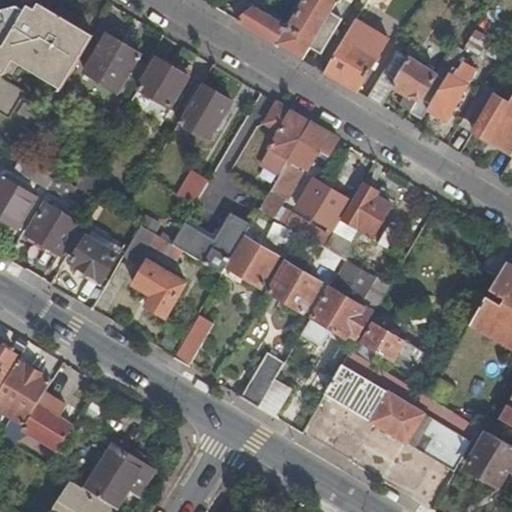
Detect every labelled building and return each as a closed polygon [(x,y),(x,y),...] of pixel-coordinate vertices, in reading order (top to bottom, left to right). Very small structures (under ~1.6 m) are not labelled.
[(352,0),(305,0),(288,30),(259,12),(239,22),(304,62),(313,48),(324,54),(352,5),(350,4),(352,0)] [(67,86),(96,38),(42,7),(39,12),(31,7),(27,14),(18,9),(0,12),(0,72),(7,76),(19,58),(67,86)] [(488,40),(475,32),(466,46),(479,54),(488,40)] [(131,97),(150,65),(141,58),(144,55),(110,35),(87,73),(120,93),(121,92),(131,97)] [(326,74),(359,93),(380,58),(347,38),(326,74)] [(411,112),(423,119),(428,111),(446,81),(401,54),(404,48),(400,46),(368,99),(382,107),(394,88),(406,95),(410,98),(413,95),(419,98),(411,112)] [(156,65),(152,62),(150,65),(131,97),(129,98),(135,102),(143,91),(173,109),(192,78),(160,59),(156,65)] [(446,81),(428,111),(447,122),(478,71),(458,60),(446,81)] [(0,108),(15,112),(21,86),(0,81),(0,108)] [(234,103),(204,85),(182,121),(212,140),(234,103)] [(511,153),(511,99),(510,103),(484,89),(466,120),(478,127),(475,133),(511,153)] [(400,106),(411,112),(419,98),(413,95),(410,98),(406,95),(400,106)] [(312,124),(280,105),(268,125),(282,133),(263,164),(282,175),(312,124)] [(478,127),(466,120),(463,125),(475,133),(478,127)] [(312,124),(282,175),(262,210),(305,235),(327,249),(336,235),(337,232),(334,230),(350,202),(314,181),(298,208),(331,228),(327,235),(283,208),(307,168),(310,170),(321,152),(331,159),(341,141),(312,124)] [(511,159),(502,177),(511,183),(511,159)] [(56,176),(43,168),(38,176),(52,185),(56,176)] [(86,170),(76,187),(98,200),(108,183),(86,170)] [(197,208),(212,183),(194,173),(179,198),(197,208)] [(98,200),(76,187),(56,176),(52,185),(96,212),(102,202),(98,200)] [(37,198),(4,179),(0,185),(0,219),(18,230),(37,198)] [(365,184),(343,221),(359,230),(376,241),(395,207),(379,198),(381,194),(365,184)] [(62,256),(68,246),(81,224),(48,204),(28,236),(62,256)] [(219,239),(206,262),(206,264),(223,275),(228,267),(246,236),(251,228),(234,218),(221,240),(219,239)] [(219,239),(189,220),(175,243),(206,262),(219,239)] [(343,221),(337,232),(336,235),(351,244),(359,230),(343,221)] [(74,249),(82,234),(86,228),(81,224),(68,246),(74,249)] [(174,244),(143,227),(125,257),(139,265),(152,244),(178,259),(184,250),(174,244)] [(74,249),(68,260),(80,267),(78,272),(102,287),(120,256),(82,234),(74,249)] [(336,235),(327,249),(332,251),(347,260),(352,250),(351,244),(336,235)] [(280,257),(246,236),(228,267),(262,288),(280,257)] [(501,276),(508,264),(511,257),(511,254),(496,246),(484,266),(501,276)] [(347,260),(332,251),(327,260),(342,269),(347,260)] [(350,259),(339,279),(366,295),(377,275),(350,259)] [(188,284),(150,260),(135,285),(154,297),(148,307),(167,319),(188,284)] [(322,284),(289,262),(270,293),(304,314),(322,284)] [(473,325),(511,348),(511,265),(508,264),(501,276),(493,291),(506,299),(502,305),(489,297),(473,325)] [(358,342),(375,313),(331,288),(304,333),(339,354),(350,337),(358,342)] [(176,359),(191,367),(216,326),(201,318),(176,359)] [(424,353),(376,324),(364,343),(406,369),(411,362),(417,366),(424,353)] [(260,408),(275,417),(316,350),(300,340),(286,364),(260,408)] [(0,381),(16,354),(0,343),(0,381)] [(344,365),(377,384),(385,370),(353,351),(344,365)] [(243,398),(260,408),(286,364),(269,354),(243,398)] [(0,409),(25,426),(37,406),(52,382),(18,361),(0,391),(0,409)] [(327,395),(359,414),(377,384),(344,365),(336,379),(327,395)] [(313,386),(327,395),(336,379),(321,370),(313,386)] [(446,406),(456,389),(442,381),(433,397),(446,406)] [(359,414),(457,472),(475,442),(377,384),(359,414)] [(95,397),(87,408),(99,414),(105,402),(95,397)] [(511,403),(502,420),(511,425),(511,403)] [(59,451),(73,427),(37,406),(25,426),(24,428),(59,451)] [(393,484),(412,453),(371,430),(353,461),(393,484)] [(13,445),(18,437),(11,433),(5,441),(13,445)] [(511,478),(506,489),(511,492),(511,445),(490,433),(470,468),(501,487),(511,468),(511,478)] [(85,489),(117,509),(129,490),(138,496),(153,472),(144,465),(113,445),(85,489)] [(108,511),(111,509),(72,484),(54,511),(108,511)]
